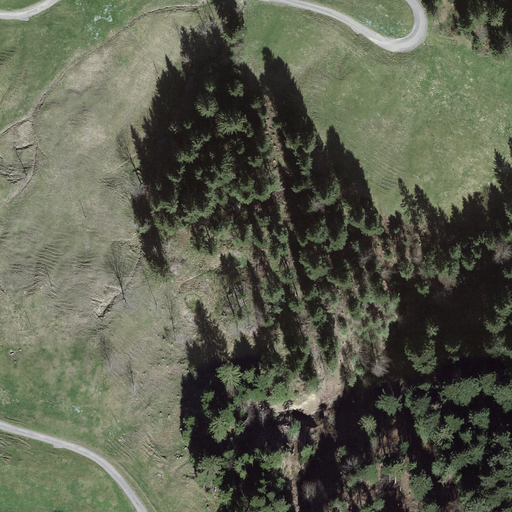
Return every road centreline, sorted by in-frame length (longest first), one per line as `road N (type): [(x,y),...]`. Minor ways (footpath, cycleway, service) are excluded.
road 1 (track): [(287,0),(400,44),(419,31),(411,0)]
road 2 (track): [(142,511),(97,459),(0,425)]
